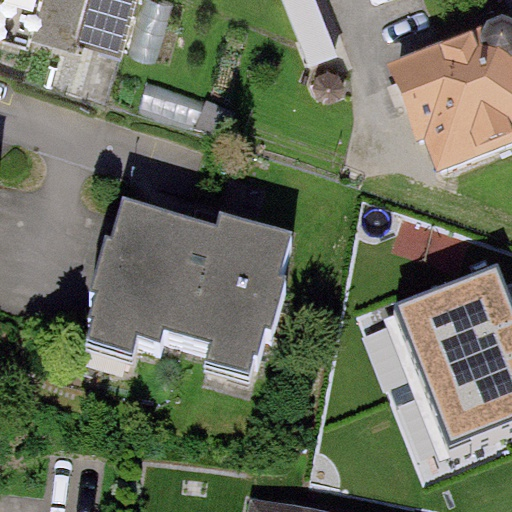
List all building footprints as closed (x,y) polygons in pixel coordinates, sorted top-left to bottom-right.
[(0,0),(0,48),(27,56),(32,40),(44,0),(0,0)] [(44,0),(32,40),(74,52),(77,42),(122,55),(137,0),(44,0)] [(511,42),(508,31),(401,73),(442,176),(511,148),(511,42)] [(194,249),(96,221),(59,346),(238,398),(282,248),(201,224),(194,249)] [(511,311),(497,276),(390,320),(452,468),(511,443),(511,442),(511,311)] [(293,511),(249,503),(247,511),(293,511)]
